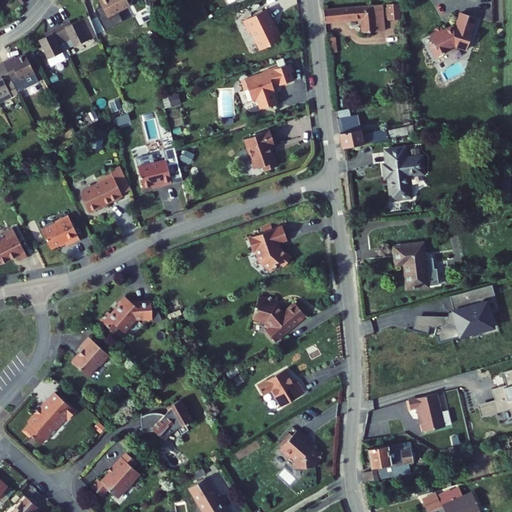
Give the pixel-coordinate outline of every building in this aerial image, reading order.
[(105,0),(104,1),(113,18),(135,7),(132,0),(105,0)] [(324,0),(325,15),(358,14),(358,27),(384,27),(384,0),(324,0)] [(400,5),(386,5),(387,22),(401,22),(400,5)] [(278,21),(272,8),(249,19),(254,29),(257,30),(264,46),(268,48),(288,38),(282,25),(279,27),(276,22),(278,21)] [(437,38),(434,39),(440,52),(453,46),(452,45),(459,42),(471,46),(475,36),(474,35),(479,21),(465,16),(459,30),(456,29),(451,31),(447,21),(439,25),(440,28),(434,30),(437,38)] [(76,47),(100,36),(91,17),(68,27),(67,25),(59,29),(66,44),(73,41),(76,47)] [(52,68),(67,60),(60,47),(66,44),(59,29),(51,33),(53,36),(39,42),(52,68)] [(12,58),(4,62),(12,79),(19,75),(21,79),(36,72),(26,54),(13,60),(12,58)] [(0,102),(0,103),(11,97),(9,93),(17,89),(17,88),(12,79),(4,62),(0,63),(0,102)] [(266,71),(244,78),(248,89),(251,88),(254,99),(259,97),(262,108),(270,106),(271,107),(279,105),(273,85),(281,83),(282,85),(297,81),(294,72),(296,72),(294,63),(277,68),(277,67),(266,70),(266,71)] [(9,93),(11,97),(19,93),(17,89),(9,93)] [(163,98),(165,109),(180,105),(178,95),(163,98)] [(338,127),(341,142),(363,138),(360,122),(338,127)] [(371,127),(372,136),(387,133),(385,124),(371,127)] [(274,149),(272,144),(277,142),(273,128),(259,132),(259,133),(247,137),(249,146),(250,146),(252,156),(254,157),(257,166),(266,163),(273,166),(278,165),(279,162),(275,149),(274,149)] [(380,170),(382,193),(399,191),(397,167),(413,166),(411,148),(395,149),(394,144),(378,145),(379,158),(373,158),(375,171),(380,170)] [(173,183),(168,160),(140,166),(145,187),(159,184),(159,186),(173,183)] [(127,198),(117,175),(102,182),(99,186),(84,193),(93,214),(103,209),(104,207),(109,205),(110,206),(127,198)] [(59,223),(45,230),(54,249),(68,243),(69,246),(83,240),(72,216),(59,222),(59,223)] [(290,239),(285,225),(251,236),(253,244),(256,247),(262,260),(273,270),(281,260),(286,265),(294,256),(283,247),(281,247),(280,242),(290,239)] [(30,255),(17,227),(8,231),(10,235),(2,239),(1,237),(0,236),(0,259),(2,263),(19,255),(21,259),(30,255)] [(418,242),(390,245),(392,262),(400,262),(403,286),(423,284),(434,283),(432,267),(429,267),(428,256),(420,257),(418,242)] [(492,286),(481,289),(484,300),(495,297),(492,286)] [(455,311),(485,303),(484,300),(481,289),(451,297),(455,311)] [(153,315),(152,299),(133,301),(125,293),(118,301),(120,303),(112,312),(109,309),(101,317),(115,330),(120,325),(125,330),(138,317),(153,315)] [(307,313),(296,302),(287,311),(279,309),(281,305),(266,299),(263,305),(260,304),(255,317),(257,319),(268,322),(274,328),(271,331),(271,334),(278,341),(290,330),(291,331),(297,325),(295,324),(307,313)] [(460,338),(461,340),(496,330),(488,302),(485,303),(455,311),(453,312),(453,313),(460,338)] [(440,344),(460,338),(453,313),(449,314),(449,318),(447,325),(437,329),(435,336),(438,337),(440,344)] [(430,327),(437,329),(447,325),(449,318),(417,317),(413,331),(427,335),(430,327)] [(101,362),(110,352),(89,333),(80,343),(84,346),(79,352),(78,351),(72,358),(88,373),(100,360),(101,362)] [(228,371),(232,378),(241,372),(238,365),(228,371)] [(285,400),(287,403),(310,390),(303,377),(299,379),(291,366),(263,381),(269,392),(270,391),(275,401),(279,401),(280,403),(285,400)] [(511,368),(504,371),(507,384),(492,389),(495,398),(478,403),(482,416),(499,411),(510,408),(511,411),(511,413),(511,368)] [(437,389),(412,395),(414,404),(421,402),(426,426),(444,422),(437,389)] [(71,415),(66,411),(68,409),(64,405),(63,406),(52,396),(42,407),(40,405),(36,410),(38,412),(33,417),(29,417),(23,423),(26,426),(20,433),(19,433),(19,434),(20,434),(24,439),(24,440),(25,440),(26,440),(26,439),(33,445),(36,445),(42,439),(42,436),(46,431),(47,431),(48,431),(49,431),(56,425),(58,425),(62,421),(64,423),(71,415)] [(139,417),(138,418),(140,430),(151,428),(162,439),(170,430),(176,427),(180,433),(187,429),(184,423),(191,419),(179,398),(165,406),(167,409),(163,413),(160,413),(157,413),(155,413),(152,413),(150,414),(147,414),(144,415),(141,416),(139,417)] [(303,425),(297,432),(295,431),(287,440),(290,443),(289,444),(289,447),(294,451),(297,451),(298,450),(302,454),(303,459),(306,462),(322,461),(322,457),(327,456),(327,445),(321,446),(321,445),(312,437),(314,434),(314,433),(314,432),(305,425),(304,425),(303,425)] [(371,444),(375,463),(393,459),(394,462),(417,457),(414,443),(391,447),(390,441),(371,444)] [(124,482),(126,482),(136,471),(119,454),(110,464),(111,465),(98,479),(95,476),(88,483),(97,492),(104,485),(105,486),(112,492),(115,492),(124,482)] [(366,466),(368,477),(381,474),(379,464),(366,466)] [(200,507),(215,499),(202,477),(187,485),(200,507)] [(431,509),(446,504),(465,496),(463,488),(454,491),(453,489),(442,493),(440,490),(426,496),(431,509)] [(36,511),(30,506),(33,503),(22,493),(4,511),(36,511)] [(477,511),(481,511),(473,493),(465,496),(446,504),(448,511),(477,511)] [(216,500),(215,499),(200,507),(202,511),(225,511),(223,507),(221,509),(216,500)]
